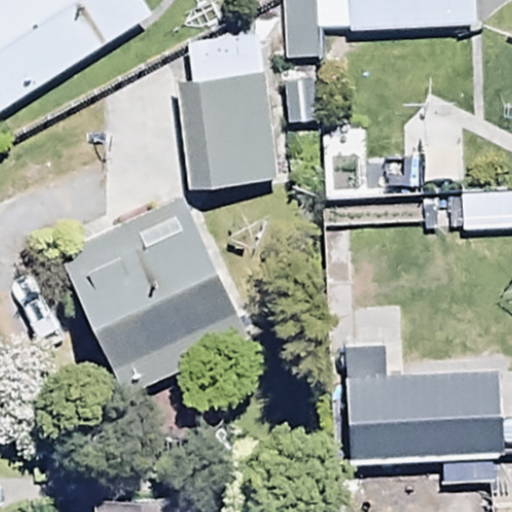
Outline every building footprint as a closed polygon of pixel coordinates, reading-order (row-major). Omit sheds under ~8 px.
[(0,0),(0,107),(147,17),(136,0),(0,0)] [(308,0),(310,32),(470,26),(468,0),(308,0)] [(254,35),(182,42),(186,81),(168,83),(179,190),(270,181),(254,35)] [(511,192),(459,192),(458,233),(511,232),(511,192)] [(176,195),(51,252),(117,397),(243,339),(176,195)] [(497,450),(494,374),(381,378),(380,345),(336,347),(340,456),(497,450)] [(179,511),(179,497),(88,500),(88,511),(179,511)]
